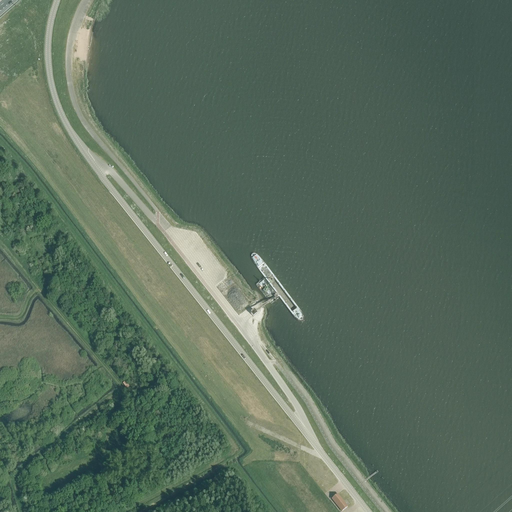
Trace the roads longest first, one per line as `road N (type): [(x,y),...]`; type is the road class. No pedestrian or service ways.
road 1 (unclassified): [(89,159),(304,430)]
road 2 (track): [(120,511),(101,463),(117,383),(0,242)]
road 3 (unclassified): [(89,159),(51,86),(47,38),(56,0)]
road 4 (track): [(22,511),(17,471),(112,396)]
